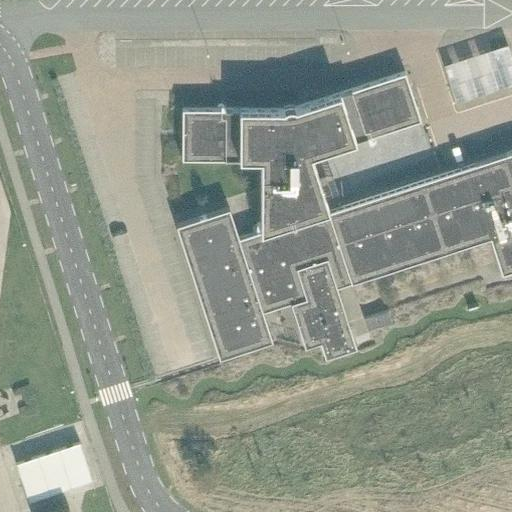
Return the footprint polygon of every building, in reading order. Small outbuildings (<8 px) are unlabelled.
[(445,61),(457,99),(511,80),(511,65),(504,42),(445,61)] [(312,152),(421,116),(406,68),(295,104),(295,103),(292,103),(289,103),(287,103),(284,105),(284,106),(183,105),(182,156),(261,156),(261,228),(240,235),(230,204),(177,221),(220,355),(273,337),(261,300),(289,291),(291,299),(305,343),(321,338),(326,352),(325,352),(326,353),(357,343),(356,342),(352,343),(347,329),(352,328),(335,276),(349,272),(351,279),(490,234),(502,270),(511,266),(511,148),(330,207),(325,194),(332,191),(332,190),(329,191),(324,177),(327,176),(327,174),(320,177),(312,152)] [(365,315),(368,326),(392,319),(389,307),(365,315)] [(17,460),(29,498),(93,477),(80,439),(17,460)] [(71,511),(68,501),(36,511),(71,511)]
